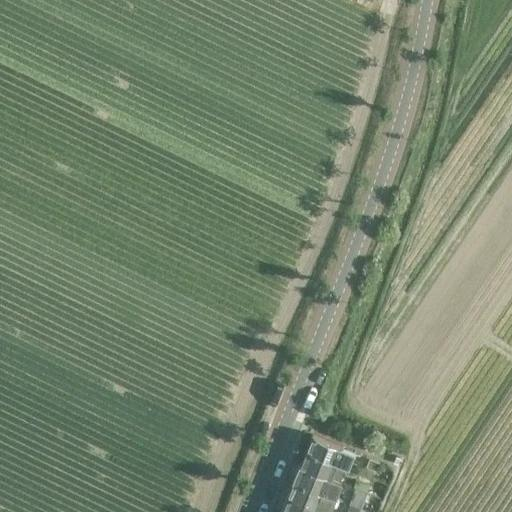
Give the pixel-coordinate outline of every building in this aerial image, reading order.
[(354,451),(312,434),(305,451),(345,467),(345,466),(348,467),(354,451)] [(299,465),(339,482),(345,467),(305,451),(299,465)] [(365,467),(374,470),(375,470),(378,462),(369,457),(365,467)] [(339,482),(299,465),(293,480),(334,497),(338,486),(337,485),(339,482)] [(286,496),(327,511),(334,497),(293,480),(286,496)] [(355,487),(348,503),(359,508),(366,491),(358,488),(355,487)] [(327,511),(286,496),(280,510),(284,511),(327,511)] [(344,511),(357,511),(359,508),(348,503),(344,511)]
